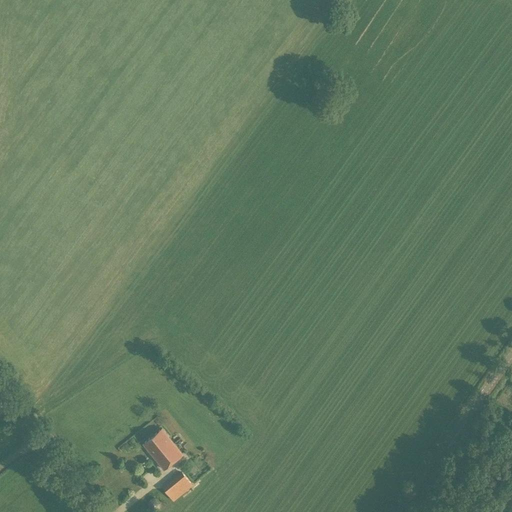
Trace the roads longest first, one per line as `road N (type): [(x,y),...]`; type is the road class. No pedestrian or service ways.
road 1 (tertiary): [(401,511),(511,357)]
road 2 (tertiary): [(101,511),(0,387)]
